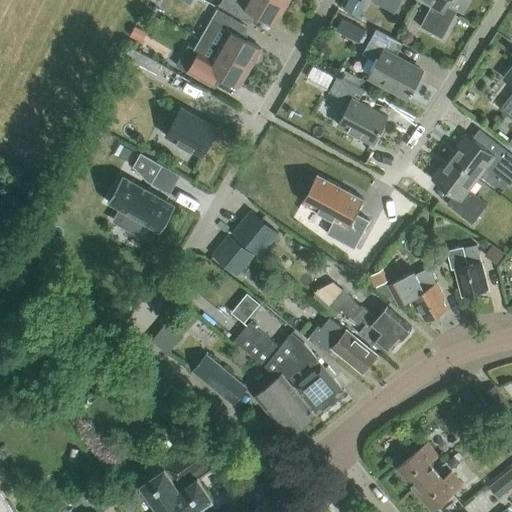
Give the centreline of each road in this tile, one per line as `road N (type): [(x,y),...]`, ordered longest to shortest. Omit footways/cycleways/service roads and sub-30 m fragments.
road 1 (tertiary): [(511,344),(428,371),(332,442)]
road 2 (residential): [(397,169),(506,0)]
